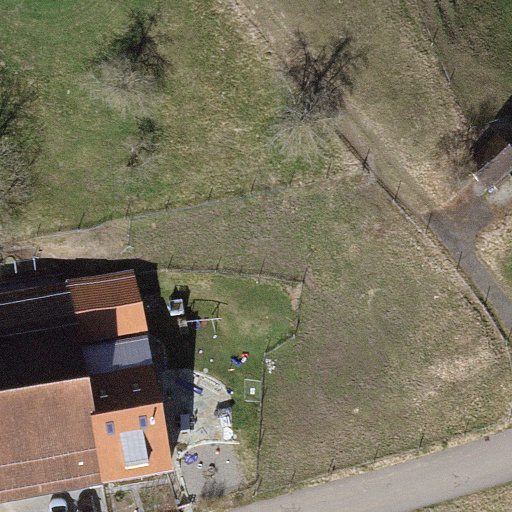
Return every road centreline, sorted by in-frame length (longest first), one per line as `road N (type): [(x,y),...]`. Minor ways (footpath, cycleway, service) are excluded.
road 1 (unclassified): [(310,511),(511,453)]
road 2 (track): [(511,319),(449,237),(483,207)]
